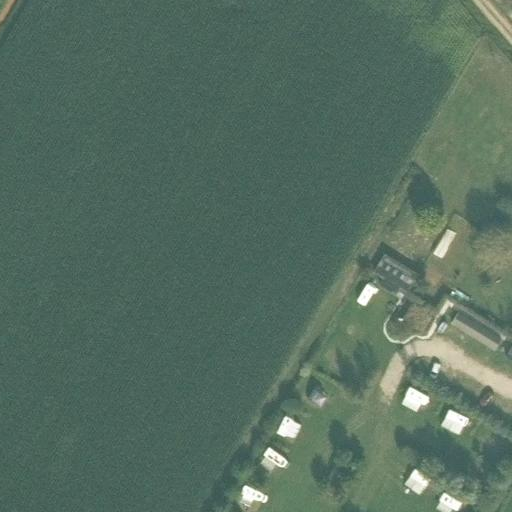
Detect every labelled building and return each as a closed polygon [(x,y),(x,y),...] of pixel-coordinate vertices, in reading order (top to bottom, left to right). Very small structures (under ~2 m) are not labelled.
[(385,257),(375,273),(383,278),(401,289),(406,292),(416,275),(385,257)] [(496,348),(503,334),(456,313),(450,327),(496,348)] [(327,345),(317,360),(334,370),(343,355),(327,345)] [(299,401),(317,409),(326,390),(308,382),(299,401)] [(276,438),(293,447),(301,430),(285,422),(276,438)] [(406,463),(397,481),(417,490),(425,472),(406,463)] [(447,489),(438,506),(449,511),(457,511),(465,499),(447,489)]
